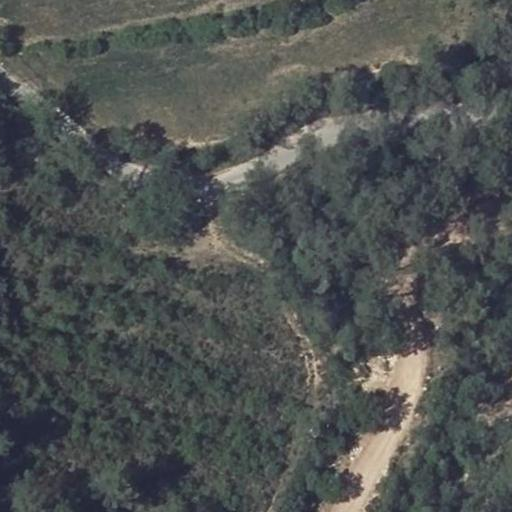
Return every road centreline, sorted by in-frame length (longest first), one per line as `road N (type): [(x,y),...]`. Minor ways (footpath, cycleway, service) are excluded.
road 1 (tertiary): [(511,94),(456,125),(363,138),(194,195),(155,188),(43,110),(0,68)]
road 2 (track): [(359,511),(407,378),(403,270),(511,174)]
